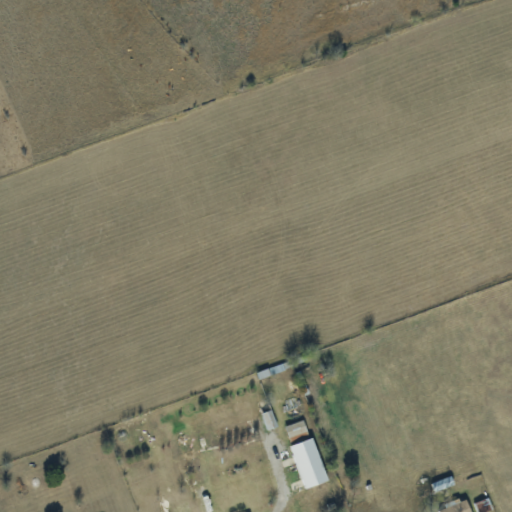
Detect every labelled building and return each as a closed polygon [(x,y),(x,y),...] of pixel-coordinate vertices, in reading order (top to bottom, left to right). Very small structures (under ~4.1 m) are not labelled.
[(277,426),(272,409),(261,412),(267,430),(277,426)] [(307,435),(304,421),(285,424),(288,439),(307,435)] [(225,428),(224,423),(214,425),(220,448),(254,439),(249,422),(225,428)] [(177,440),(184,459),(176,462),(181,476),(190,473),(194,484),(204,480),(193,449),(191,449),(187,436),(177,440)] [(329,480),(312,437),(290,446),(306,489),(329,480)] [(435,490),(440,489),(440,488),(453,484),(450,476),(432,482),(435,490)] [(438,511),(471,511),(466,497),(437,508),(438,511)] [(476,511),(483,511),(491,511),(488,498),(475,501),(476,511)]
